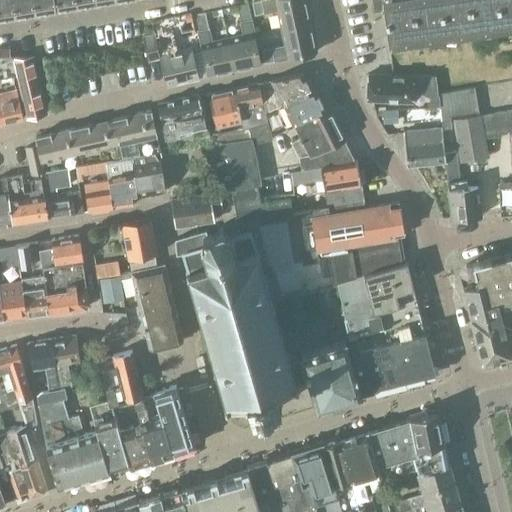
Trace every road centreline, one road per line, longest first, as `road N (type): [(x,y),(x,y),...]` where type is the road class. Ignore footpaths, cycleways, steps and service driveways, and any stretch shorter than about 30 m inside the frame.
road 1 (residential): [(341,54),(0,132)]
road 2 (residential): [(468,384),(219,454)]
road 3 (residential): [(432,237),(360,111),(341,54)]
road 4 (residential): [(202,0),(0,33)]
road 5 (residential): [(0,238),(84,227),(98,329)]
road 6 (residential): [(219,454),(45,511)]
road 7 (residential): [(197,378),(158,204)]
road 8 (residential): [(468,384),(432,237)]
road 9 (residential): [(468,384),(496,511)]
